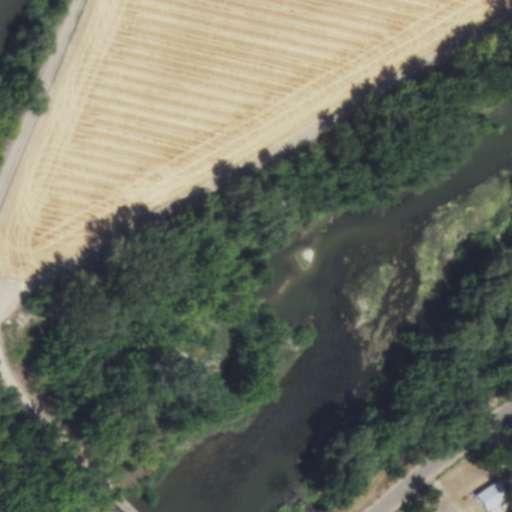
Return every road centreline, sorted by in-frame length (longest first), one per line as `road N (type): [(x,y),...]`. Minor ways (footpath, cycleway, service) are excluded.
road 1 (residential): [(511,17),(145,229),(0,324)]
road 2 (residential): [(111,493),(0,359)]
road 3 (residential): [(378,511),(511,415)]
